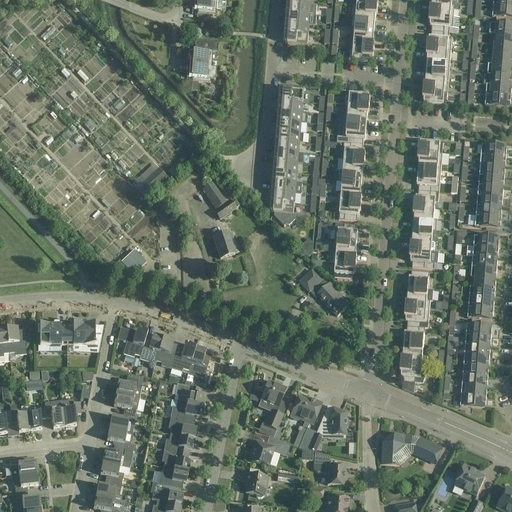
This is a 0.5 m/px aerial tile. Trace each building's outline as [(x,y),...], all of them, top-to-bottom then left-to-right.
[(215,16),(217,0),(215,0),(194,0),(194,4),(192,4),(192,10),(198,11),(197,15),(204,15),(215,16)] [(377,9),(378,2),(377,2),(376,0),(351,0),(351,6),(354,6),(354,7),(376,9),(377,9)] [(511,0),(493,0),(493,7),(511,9),(511,0)] [(290,14),(310,16),(311,6),(291,4),(290,14)] [(430,16),(453,18),(454,12),(460,12),(460,7),(459,7),(454,7),(432,5),(431,9),(430,9),(430,16)] [(354,7),(353,18),(375,19),(376,16),(377,16),(377,9),(376,9),(354,7)] [(511,9),(493,7),(492,18),(511,19),(511,9)] [(290,14),(289,25),(309,26),(316,27),(316,17),(310,16),(290,14)] [(460,19),(453,18),(430,16),(429,23),(430,23),(430,27),(432,27),(431,33),(449,34),(450,29),(459,30),(460,19)] [(375,24),(375,19),(353,18),(352,28),(376,30),(376,24),(375,24)] [(489,35),(511,36),(511,26),(490,24),(489,35)] [(288,35),(308,36),(309,26),(289,25),(288,35)] [(473,27),(466,27),(465,35),(473,36),(473,27)] [(352,28),(351,39),(373,41),(374,37),(375,37),(376,30),(352,28)] [(449,34),(431,33),(431,38),(429,38),(429,42),(427,42),(427,49),(451,51),(452,40),(449,40),(449,34)] [(307,47),(308,36),(288,35),(287,45),(307,47)] [(511,36),(489,35),(496,36),(495,46),(511,47),(511,36)] [(374,52),(375,45),(373,45),(373,41),(351,39),(350,50),(373,52),(374,52)] [(195,54),(188,54),(188,61),(190,61),(189,66),(211,68),(212,52),(211,52),(211,44),(198,43),(197,51),(194,51),(196,51),(195,54)] [(511,47),(495,46),(494,56),(511,57),(511,47)] [(451,51),(427,49),(426,57),(428,57),(427,60),(450,62),(451,51)] [(374,52),(373,52),(350,50),(353,51),(352,61),(372,63),(372,59),(373,59),(374,52)] [(488,65),(488,66),(511,67),(511,57),(494,56),(493,66),(488,65)] [(449,73),(450,62),(427,60),(427,64),(426,64),(425,71),(449,73)] [(198,83),(202,84),(210,84),(210,80),(215,81),(216,69),(211,68),(189,66),(189,72),(187,72),(186,78),(192,79),(192,83),(198,83)] [(511,68),(511,67),(488,66),(487,76),(511,77),(511,71),(511,68)] [(448,84),(449,73),(425,71),(424,78),(426,78),(426,82),(448,84)] [(485,86),(487,86),(492,86),(510,88),(511,84),(511,77),(487,76),(486,76),(485,86)] [(423,93),(447,94),(448,84),(426,82),(425,85),(424,85),(423,93)] [(487,86),(486,96),(511,98),(511,92),(510,92),(510,88),(487,86)] [(285,87),(284,91),(283,102),(303,104),(304,93),(303,93),(304,88),(285,87)] [(424,100),(424,104),(443,105),(444,95),(447,95),(447,94),(423,93),(423,100),(424,100)] [(369,101),(369,97),(346,95),(346,105),(346,106),(368,108),(369,108),(370,101),(369,101)] [(510,104),(511,98),(486,96),(485,107),(509,109),(509,104),(510,104)] [(282,112),(302,114),(303,104),(283,102),(282,112)] [(369,108),(368,108),(346,106),(345,117),(367,119),(367,115),(369,115),(369,108)] [(301,124),(302,114),(282,112),(281,122),(301,124)] [(367,119),(345,117),(344,128),(368,129),(368,123),(367,123),(367,119)] [(300,134),(301,124),(281,122),(280,133),(300,134)] [(368,129),(344,128),(343,138),(337,137),(337,144),(344,144),(363,146),(364,140),(365,140),(366,136),(367,136),(368,129)] [(304,145),(305,135),(300,134),(280,133),(279,143),(299,144),(304,145)] [(298,154),(299,144),(279,143),(279,153),(298,154)] [(419,147),(418,154),(439,155),(442,155),(443,145),(440,144),(420,143),(420,147),(419,147)] [(341,161),(363,163),(365,163),(365,156),(364,156),(364,152),(363,152),(363,146),(351,145),(344,144),(343,150),(342,150),(341,161)] [(482,146),(481,156),(506,158),(507,152),(505,152),(506,148),(482,146)] [(278,163),(298,165),(298,154),(279,153),(278,163)] [(418,154),(418,161),(419,161),(419,165),(441,166),(442,155),(439,155),(418,154)] [(506,158),(481,156),(480,166),(504,168),(504,165),(506,165),(506,158)] [(140,172),(146,177),(156,167),(147,158),(141,164),(145,167),(140,172)] [(363,163),(341,161),(341,162),(338,161),(337,172),(340,172),(363,174),(363,173),(363,170),(364,170),(365,163),(363,163)] [(297,175),(298,165),(278,163),(277,173),(297,175)] [(416,175),(440,177),(441,166),(419,165),(418,169),(417,169),(416,175)] [(504,168),(480,166),(479,177),(504,179),(505,172),(503,172),(504,168)] [(167,179),(158,170),(145,182),(141,177),(132,185),(142,197),(143,196),(146,199),(167,179)] [(363,174),(340,172),(339,183),(342,183),(363,185),(363,178),(362,178),(363,174)] [(296,185),(297,175),(277,173),(276,183),(296,185)] [(419,187),(418,192),(436,194),(439,194),(440,177),(416,175),(416,182),(417,182),(417,186),(419,187)] [(504,179),(479,177),(478,187),(502,189),(502,185),(504,185),(504,179)] [(226,203),(213,183),(202,191),(215,211),(226,203)] [(276,183),(275,194),(295,195),(301,196),(302,185),(296,185),(276,183)] [(341,194),(361,195),(361,191),(362,191),(363,185),(342,183),(341,194)] [(478,187),(477,197),(503,199),(503,193),(502,193),(502,189),(478,187)] [(414,209),(435,211),(436,194),(418,192),(418,198),(416,198),(416,202),(414,202),(414,209)] [(360,206),(361,206),(362,199),(361,199),(361,195),(341,194),(338,193),(337,204),(360,206)] [(294,205),(295,195),(275,194),(274,204),(294,205)] [(477,197),(477,207),(500,209),(501,205),(502,205),(503,199),(477,197)] [(234,211),(228,203),(214,213),(220,222),(234,211)] [(274,218),(284,228),(287,225),(292,220),(293,216),(294,205),(274,204),(273,214),(274,214),(274,218)] [(361,206),(360,206),(337,204),(337,205),(340,205),(339,221),(347,222),(357,223),(357,217),(359,217),(359,213),(361,213),(361,206)] [(500,209),(477,207),(476,217),(501,219),(502,213),(500,213),(500,209)] [(414,216),(414,219),(414,220),(437,221),(434,221),(435,211),(414,209),(413,216),(414,216)] [(500,226),(501,219),(476,217),(475,228),(499,230),(499,226),(500,226)] [(436,232),(437,221),(414,220),(414,224),(412,224),(412,230),(433,232),(436,232)] [(336,225),(334,242),(358,244),(358,237),(357,237),(358,233),(356,232),(356,227),(336,225)] [(433,232),(412,230),(411,237),(413,237),(412,241),(432,243),(433,232)] [(462,240),(467,236),(467,234),(457,233),(457,239),(456,246),(461,247),(462,240)] [(235,255),(227,234),(213,239),(220,260),(235,255)] [(473,248),(499,250),(499,244),(498,243),(498,239),(474,237),(473,248)] [(309,240),(300,248),(309,258),(311,256),(312,243),(309,240)] [(431,254),(436,254),(437,243),(432,243),(412,241),(412,245),(411,245),(410,252),(431,254)] [(334,242),(333,253),(356,255),(356,250),(357,250),(358,244),(334,242)] [(499,250),(473,248),(473,258),(496,260),(497,256),(498,256),(499,250)] [(137,256),(133,252),(121,263),(133,276),(146,265),(140,259),(142,257),(139,254),(137,256)] [(436,254),(431,254),(410,252),(409,259),(411,259),(411,263),(413,263),(412,269),(422,270),(434,271),(434,264),(430,264),(431,254),(436,254)] [(330,263),(335,264),(355,265),(356,255),(333,253),(331,253),(330,263)] [(303,260),(300,257),(294,263),(297,267),(303,260)] [(496,260),(473,258),(472,268),(497,270),(497,264),(496,264),(496,260)] [(315,262),(311,262),(311,263),(317,271),(322,267),(322,263),(315,262)] [(125,279),(112,264),(107,268),(121,283),(125,279)] [(355,265),(335,264),(334,275),(335,275),(334,278),(337,281),(352,282),(352,276),(354,276),(355,265)] [(497,270),(472,268),(471,278),(495,280),(495,276),(496,277),(497,270)] [(321,282),(312,272),(300,283),(309,294),(310,293),(315,299),(318,297),(337,318),(349,306),(329,285),(328,286),(323,281),(321,282)] [(407,283),(407,290),(431,292),(432,280),(429,280),(429,274),(412,273),(411,279),(409,279),(409,283),(407,283)] [(495,280),(471,278),(471,279),(476,279),(475,289),(495,291),(496,284),(494,284),(495,280)] [(469,299),(474,299),(493,301),(493,297),(495,297),(495,291),(475,289),(470,288),(469,299)] [(431,292),(407,290),(406,296),(408,296),(407,301),(430,302),(432,302),(433,292),(431,292)] [(469,299),(468,309),(493,311),(494,305),(493,304),(493,301),(474,299),(469,299)] [(407,311),(429,313),(430,303),(432,303),(432,302),(430,302),(407,301),(407,304),(406,304),(405,311),(407,311)] [(493,311),(468,309),(467,319),(481,320),(491,321),(492,317),(493,317),(493,311)] [(429,313),(407,311),(405,311),(405,318),(406,318),(406,322),(408,323),(407,328),(425,330),(426,330),(428,330),(428,324),(429,313)] [(67,348),(66,328),(61,328),(61,326),(58,326),(58,324),(53,324),(53,326),(39,326),(39,348),(49,348),(49,350),(61,350),(61,348),(67,348)] [(66,328),(67,348),(79,347),(79,352),(94,354),(94,350),(98,349),(98,351),(101,337),(101,338),(94,338),(94,326),(72,326),(72,327),(66,328)] [(466,336),(491,338),(492,332),(490,332),(491,328),(467,326),(466,336)] [(423,347),(425,330),(407,328),(407,334),(405,334),(404,338),(403,338),(402,345),(423,347)] [(17,332),(17,329),(6,330),(9,355),(15,354),(15,357),(26,356),(25,341),(24,331),(17,332)] [(147,334),(137,331),(136,334),(120,329),(117,341),(126,344),(123,356),(133,359),(134,356),(140,358),(141,354),(147,334)] [(0,358),(3,359),(3,364),(10,363),(9,355),(6,330),(0,331),(0,358)] [(163,339),(153,336),(152,339),(146,337),(141,354),(140,357),(139,361),(149,364),(148,366),(150,369),(154,370),(156,363),(163,339)] [(466,336),(465,346),(489,348),(489,345),(491,345),(491,338),(466,336)] [(173,345),(174,342),(163,339),(156,363),(161,364),(161,367),(171,371),(178,347),(173,345)] [(403,356),(423,357),(423,347),(402,345),(402,351),(403,351),(403,356)] [(187,375),(195,349),(185,346),(184,348),(178,347),(171,371),(187,375)] [(489,348),(465,346),(464,357),(490,359),(490,352),(489,352),(489,348)] [(205,355),(206,352),(195,349),(187,375),(204,380),(211,357),(205,355)] [(401,366),(402,366),(422,368),(426,368),(427,358),(423,357),(403,356),(403,359),(401,359),(401,366)] [(464,357),(464,367),(487,369),(488,365),(489,365),(490,359),(464,357)] [(400,373),(401,374),(401,378),(403,378),(403,383),(402,390),(414,395),(414,394),(415,384),(423,385),(428,369),(429,369),(426,368),(422,368),(402,366),(401,366),(400,373)] [(464,367),(463,377),(488,379),(488,373),(487,373),(487,369),(464,367)] [(82,382),(91,382),(90,373),(81,374),(82,382)] [(125,386),(118,385),(115,396),(133,400),(138,401),(142,379),(127,376),(125,386)] [(488,379),(463,377),(462,387),(486,389),(486,385),(487,385),(488,379)] [(273,439),(278,429),(282,417),(276,414),(281,401),(285,392),(286,390),(282,388),(271,384),(267,385),(261,401),(267,404),(267,405),(268,407),(271,409),(271,410),(271,412),(265,427),(267,428),(265,433),(270,435),(269,438),(273,440),(273,439)] [(88,400),(91,388),(83,386),(81,399),(88,400)] [(202,401),(203,397),(200,397),(201,391),(190,388),(184,387),(177,386),(175,397),(178,398),(176,403),(201,408),(202,401)] [(486,389),(462,387),(461,397),(486,399),(487,393),(485,393),(486,389)] [(124,410),(123,416),(135,418),(138,401),(133,400),(115,396),(113,408),(124,410)] [(486,399),(461,397),(460,408),(484,410),(484,405),(486,406),(486,399)] [(299,450),(301,451),(301,452),(308,453),(316,434),(307,430),(309,425),(313,426),(320,410),(322,405),(320,404),(312,401),(307,399),(306,402),(298,399),(294,408),(290,417),(290,419),(298,422),(299,420),(304,422),(305,423),(300,433),(305,435),(299,450)] [(74,401),(61,402),(64,429),(76,428),(75,417),(81,416),(79,404),(74,405),(74,401)] [(44,404),(44,408),(46,420),(52,419),(53,430),(64,429),(61,402),(44,404)] [(172,408),(170,419),(195,424),(196,418),(199,419),(201,408),(176,403),(171,402),(169,408),(172,408)] [(18,434),(30,433),(28,415),(22,416),(21,411),(16,411),(16,406),(9,407),(10,412),(11,424),(17,423),(18,434)] [(46,420),(44,408),(33,409),(34,415),(28,415),(30,433),(42,432),(40,421),(46,420)] [(11,424),(10,412),(4,413),(0,409),(0,436),(7,436),(6,425),(11,424)] [(334,410),(331,416),(328,423),(332,424),(332,437),(345,437),(346,429),(347,429),(348,421),(346,420),(346,415),(334,410)] [(135,418),(123,416),(122,421),(111,419),(109,431),(132,435),(134,424),(133,424),(135,418)] [(194,441),(196,430),(193,430),(195,424),(170,419),(168,430),(171,431),(170,436),(194,441)] [(273,440),(278,442),(283,431),(278,429),(273,440)] [(117,444),(116,450),(128,452),(134,453),(135,447),(130,446),(131,444),(132,438),(132,437),(132,435),(109,431),(106,442),(117,444)] [(316,434),(308,453),(310,450),(317,453),(323,438),(316,436),(316,434)] [(189,451),(192,452),(194,441),(170,436),(169,442),(166,441),(164,452),(188,457),(189,451)] [(412,438),(395,437),(391,441),(392,442),(389,444),(388,443),(384,447),(383,464),(400,465),(411,455),(411,453),(414,454),(414,455),(435,465),(442,450),(420,441),(416,440),(412,439),(412,438)] [(269,438),(266,446),(254,442),(252,450),(254,450),(253,454),(252,453),(249,463),(259,466),(259,465),(269,467),(273,454),(279,456),(283,444),(269,438)] [(116,450),(115,455),(104,453),(102,465),(119,468),(125,469),(129,470),(132,453),(128,452),(116,450)] [(189,467),(190,463),(187,463),(188,457),(164,452),(162,463),(165,464),(163,469),(188,474),(189,467)] [(308,453),(301,452),(301,462),(314,463),(313,470),(317,474),(323,474),(323,476),(328,476),(327,486),(346,488),(347,479),(344,479),(345,468),(329,467),(329,458),(308,453)] [(19,478),(36,476),(35,464),(24,466),(23,460),(9,462),(11,479),(19,478)] [(102,465),(100,476),(111,478),(109,484),(121,486),(125,469),(119,468),(102,465)] [(464,467),(455,487),(476,497),(485,479),(473,474),(474,472),(464,467)] [(183,484),(186,485),(188,474),(163,469),(162,475),(159,474),(157,485),(182,490),(183,484)] [(263,498),(264,498),(268,479),(257,477),(247,475),(245,484),(247,484),(245,495),(255,496),(257,499),(261,499),(263,498)] [(11,479),(15,490),(15,496),(27,495),(27,489),(38,488),(36,476),(19,478),(11,479)] [(277,482),(297,485),(298,479),(278,476),(277,482)] [(140,483),(132,481),(131,487),(132,488),(138,489),(140,483)] [(121,486),(109,484),(108,489),(97,487),(97,492),(94,498),(95,498),(95,499),(113,502),(114,496),(119,497),(121,486)] [(181,507),(183,496),(180,496),(182,490),(157,485),(155,496),(158,497),(157,502),(181,507)] [(511,511),(511,491),(507,489),(497,509),(502,511),(511,511)] [(323,492),(308,491),(307,499),(323,500),(323,492)] [(29,511),(40,511),(40,510),(41,510),(40,504),(39,499),(28,500),(27,495),(15,496),(17,506),(15,507),(16,507),(15,511),(29,511)] [(349,499),(327,498),(325,511),(346,511),(346,509),(348,509),(349,499)] [(113,502),(95,499),(95,500),(94,499),(94,505),(93,510),(101,511),(116,511),(113,509),(111,509),(113,502)] [(180,511),(181,507),(157,502),(156,508),(153,507),(151,511),(180,511)] [(480,511),(484,506),(475,502),(469,511),(480,511)]
